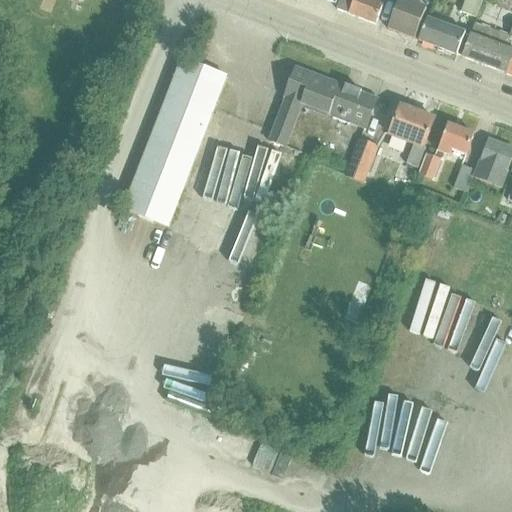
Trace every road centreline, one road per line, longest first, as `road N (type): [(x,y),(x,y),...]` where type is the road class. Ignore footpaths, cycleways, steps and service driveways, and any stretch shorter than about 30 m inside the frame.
road 1 (unknown): [(162,0),(87,246),(96,433),(107,483),(126,511)]
road 2 (tertiary): [(511,105),(238,0)]
road 3 (unknown): [(340,511),(474,482),(489,474),(500,452)]
